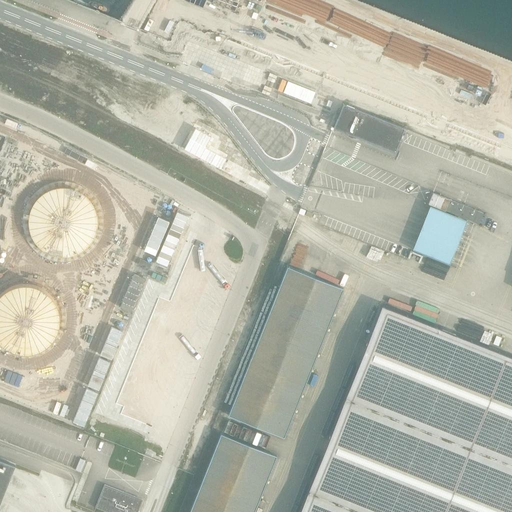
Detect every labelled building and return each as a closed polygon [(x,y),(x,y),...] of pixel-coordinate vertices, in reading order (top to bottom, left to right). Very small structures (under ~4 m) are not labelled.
[(394,153),(404,128),(343,103),(333,128),(394,153)] [(52,255),(60,257),(66,257),(73,256),(79,254),(85,251),(89,246),(93,241),(96,235),(98,229),(99,222),(98,216),(97,210),(94,204),(91,199),(86,195),(81,191),(75,189),(68,187),(61,187),(53,188),(47,191),(41,196),(35,201),(32,207),(29,214),(28,222),(29,229),(31,236),(35,242),(40,248),(46,252),(52,255)] [(432,193),(428,204),(473,222),(478,224),(483,213),(477,211),(432,193)] [(343,288),(287,266),(228,415),(284,437),(343,288)] [(437,275),(447,278),(449,272),(439,269),(437,275)] [(12,352),(20,354),(26,354),(33,353),(39,351),(44,347),(49,343),(53,338),(56,332),(58,326),(59,319),(58,313),(57,307),(54,301),(50,296),(46,292),(41,288),(35,286),(28,284),(21,284),(13,285),(7,288),(1,292),(0,292),(0,344),(6,349),(12,352)] [(511,511),(511,355),(380,303),(375,315),(296,511),(511,511)] [(432,306),(427,319),(438,324),(443,310),(432,306)] [(501,346),(511,351),(511,350),(511,336),(507,334),(501,346)] [(253,511),(276,456),(220,433),(189,511),(253,511)] [(0,503),(15,465),(0,459),(0,503)] [(106,511),(137,511),(142,499),(104,484),(95,508),(106,511)]
